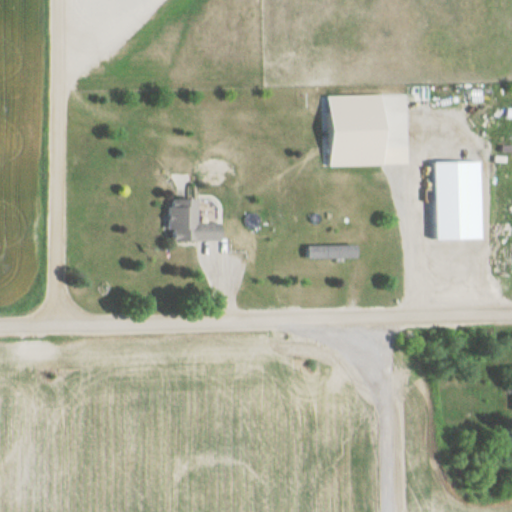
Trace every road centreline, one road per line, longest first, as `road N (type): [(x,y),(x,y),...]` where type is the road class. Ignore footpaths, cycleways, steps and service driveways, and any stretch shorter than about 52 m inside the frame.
road 1 (residential): [(0,331),(511,318)]
road 2 (residential): [(56,330),(55,0)]
